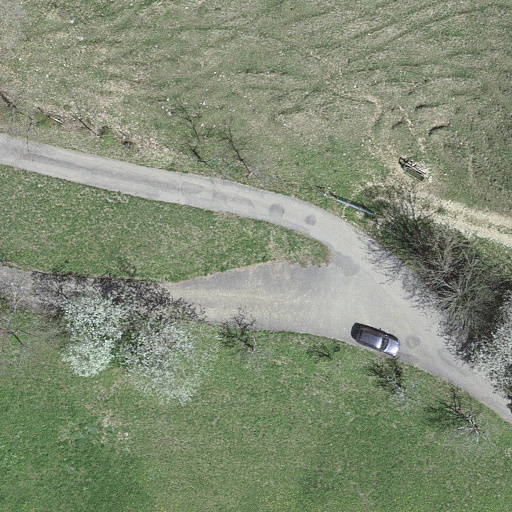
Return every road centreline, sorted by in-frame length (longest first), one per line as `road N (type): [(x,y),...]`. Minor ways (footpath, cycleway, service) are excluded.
road 1 (unclassified): [(0,144),(268,205),(317,224),(511,394)]
road 2 (track): [(352,247),(379,218),(418,205),(462,210),(511,229)]
